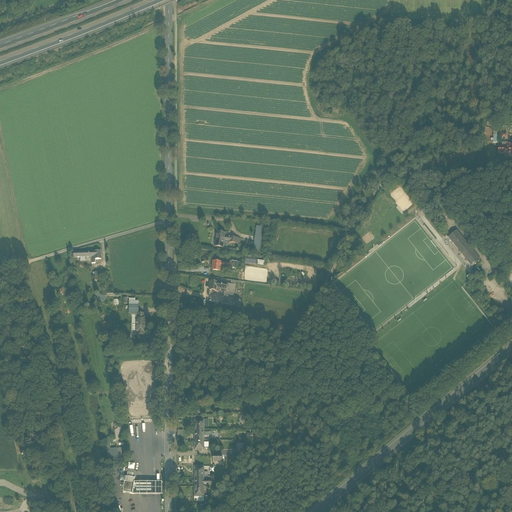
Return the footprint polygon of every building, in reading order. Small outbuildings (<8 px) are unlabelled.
[(498,154),(511,154),(511,146),(507,147),(507,146),(502,146),(498,146),(498,154)] [(414,204),(400,187),(390,195),(404,212),(414,204)] [(257,227),(253,251),(259,252),(263,228),(257,227)] [(457,231),(448,239),(472,269),(481,261),(457,231)] [(225,234),(217,233),(215,247),(223,248),(224,241),(225,237),(225,234)] [(240,239),(225,237),(224,241),(229,242),(229,243),(240,245),(240,239)] [(221,262),(213,261),(212,271),(220,272),(221,267),(221,262)] [(224,267),(221,267),(220,272),(212,271),(211,274),(223,276),(224,267)] [(227,284),(210,282),(209,290),(217,291),(217,288),(222,289),(222,291),(224,292),(224,291),(225,292),(226,287),(227,288),(227,284)] [(137,314),(138,314),(138,306),(129,306),(129,314),(133,314),(137,314)] [(138,314),(137,314),(137,317),(136,317),(136,325),(145,325),(145,317),(144,317),(144,314),(138,314)] [(145,325),(136,325),(136,332),(137,332),(137,335),(144,335),(144,332),(145,332),(145,325)] [(128,401),(128,414),(135,414),(134,401),(137,401),(137,400),(128,401)] [(204,420),(194,420),(194,430),(199,430),(199,431),(204,431),(204,420)] [(204,431),(199,431),(199,430),(194,430),(194,440),(204,440),(204,437),(211,437),(211,432),(208,432),(208,434),(204,434),(204,431)] [(204,440),(194,440),(194,450),(204,450),(204,447),(208,447),(208,443),(204,443),(204,440)] [(118,458),(117,448),(111,449),(107,450),(110,464),(118,463),(118,458)] [(204,467),(194,467),(194,477),(204,477),(204,467)] [(204,477),(194,477),(194,487),(199,487),(199,486),(204,486),(204,484),(208,484),(208,485),(211,485),(211,481),(204,481),(204,477)] [(125,482),(124,482),(123,490),(123,491),(123,492),(131,494),(133,494),(135,484),(134,483),(125,482)] [(162,483),(135,484),(133,494),(131,494),(131,496),(162,496),(162,483)] [(204,486),(199,486),(199,487),(194,487),(194,497),(196,497),(196,502),(204,502),(204,486)]
